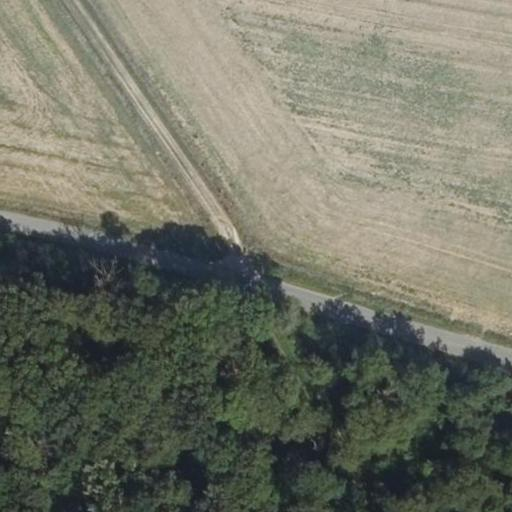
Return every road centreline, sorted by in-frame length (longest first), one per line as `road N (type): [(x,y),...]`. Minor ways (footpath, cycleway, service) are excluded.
road 1 (tertiary): [(0,215),(252,275),(511,352)]
road 2 (track): [(252,275),(78,0)]
